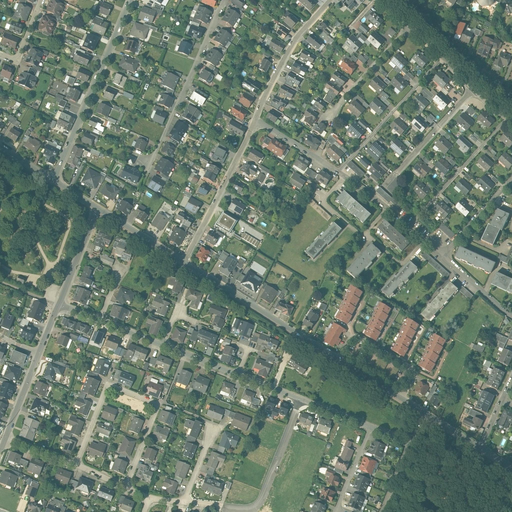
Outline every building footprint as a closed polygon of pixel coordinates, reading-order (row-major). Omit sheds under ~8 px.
[(58,3),(51,0),(50,4),(49,4),(48,5),(62,11),(63,9),(62,9),(63,6),(63,5),(58,3)] [(245,2),(241,0),(232,0),(231,2),(237,5),(241,8),(241,7),(243,7),(244,5),(244,3),(245,2)] [(316,3),(312,0),(296,0),(309,11),(316,3)] [(342,0),(340,2),(347,8),(350,10),(355,4),(352,2),(354,0),(342,0)] [(511,4),(511,3),(506,0),(505,2),(504,1),(501,9),(507,12),(508,11),(511,12),(511,4),(511,5),(511,4)] [(112,7),(99,2),(95,11),(108,16),(112,7)] [(24,6),(19,4),(19,5),(17,10),(28,15),(30,9),(24,6)] [(62,11),(48,5),(48,6),(48,7),(47,11),(54,14),(59,16),(60,13),(61,14),(62,11)] [(151,11),(142,7),(138,19),(151,23),(155,13),(156,12),(151,11)] [(206,11),(199,7),(199,8),(197,13),(208,18),(211,13),(206,11)] [(28,15),(17,10),(14,16),(19,18),(25,21),(28,15)] [(239,16),(230,10),(226,15),(236,21),(239,16)] [(298,21),(287,11),(283,16),(286,19),(284,22),(288,26),(291,28),(298,21)] [(208,18),(197,13),(194,19),(201,22),(206,24),(208,18)] [(383,22),(373,13),(368,18),(378,28),(383,22)] [(236,21),(226,15),(223,21),(232,27),(236,21)] [(49,19),(44,16),(42,19),(43,20),(42,23),(53,28),(54,25),(54,24),(55,21),(49,19)] [(102,22),(94,19),(92,23),(96,25),(93,31),(103,35),(108,24),(102,22)] [(17,24),(12,22),(11,23),(9,30),(20,34),(23,26),(17,24)] [(53,28),(42,23),(41,26),(40,26),(38,29),(43,31),(50,34),(51,31),(52,31),(53,28)] [(327,28),(321,23),(316,29),(321,33),(326,38),(328,36),(330,33),(326,29),(327,28)] [(465,25),(460,23),(459,27),(458,27),(457,29),(457,30),(455,34),(461,37),(461,36),(462,36),(465,31),(466,31),(469,26),(465,25)] [(148,28),(135,24),(130,35),(144,40),(148,28)] [(198,29),(191,26),(188,35),(192,36),(192,38),(196,39),(196,38),(199,39),(202,30),(198,29)] [(288,33),(280,27),(280,28),(278,26),(276,28),(278,30),(276,33),(283,39),(288,33)] [(391,38),(396,33),(390,27),(385,33),(391,38)] [(231,36),(221,30),(218,36),(227,41),(231,36)] [(466,31),(465,31),(462,36),(461,39),(462,38),(465,40),(465,41),(465,42),(468,43),(469,43),(473,35),(472,34),(466,31)] [(384,42),(374,32),(367,40),(378,49),(384,42)] [(5,35),(3,38),(3,39),(0,38),(0,42),(1,43),(14,48),(18,40),(11,37),(5,35)] [(98,40),(87,35),(85,41),(95,46),(98,40)] [(322,44),(311,35),(306,41),(310,44),(317,50),(322,44)] [(363,45),(352,35),(345,43),(355,53),(363,45)] [(227,41),(218,36),(214,41),(224,47),(227,41)] [(284,46),(272,39),(271,42),(268,40),(265,45),(280,54),(284,46)] [(306,41),(304,40),(301,44),(306,48),(310,44),(306,41)] [(493,44),(483,40),(479,48),(484,50),(484,51),(489,54),(493,44)] [(95,46),(85,41),(82,48),(92,52),(95,46)] [(131,42),(128,41),(125,50),(134,54),(137,45),(138,44),(131,42)] [(184,43),(181,42),(178,52),(188,56),(189,52),(191,51),(190,49),(191,46),(184,43)] [(39,52),(31,49),(29,56),(40,61),(42,54),(39,52)] [(222,56),(212,50),(209,55),(218,61),(222,56)] [(315,58),(303,51),(299,57),(301,58),(300,59),(306,62),(307,60),(312,63),(315,58)] [(429,61),(419,52),(412,59),(423,68),(429,61)] [(83,56),(77,53),(76,56),(74,56),(76,57),(75,60),(74,60),(87,66),(90,58),(84,55),(83,56)] [(511,57),(501,53),(498,61),(503,63),(502,65),(507,67),(509,61),(510,59),(511,57)] [(408,64),(397,54),(391,61),(401,71),(404,68),(408,64)] [(218,61),(209,55),(205,61),(215,67),(218,61)] [(363,57),(360,55),(357,59),(358,59),(364,65),(367,61),(363,58),(363,57)] [(40,61),(29,56),(26,62),(33,65),(37,67),(40,61)] [(134,61),(123,56),(119,66),(127,70),(128,68),(134,71),(138,63),(134,61)] [(270,63),(263,59),(258,69),(262,71),(261,72),(262,72),(263,72),(265,73),(270,63)] [(351,63),(346,59),(343,62),(341,66),(344,68),(343,70),(343,69),(343,70),(348,73),(348,72),(351,75),(356,68),(351,64),(352,64),(351,63)] [(299,62),(296,60),(292,67),(294,67),(293,69),(299,72),(300,69),(305,72),(308,67),(304,65),(299,62)] [(8,67),(4,66),(2,70),(3,70),(1,75),(4,76),(4,78),(9,79),(11,75),(13,70),(8,68),(8,67)] [(32,69),(29,68),(27,73),(28,74),(27,75),(34,78),(34,76),(35,77),(38,71),(32,69)] [(90,74),(79,69),(76,77),(87,82),(90,74)] [(209,73),(203,70),(198,78),(208,84),(213,76),(214,76),(209,73)] [(173,75),(166,72),(163,79),(176,84),(178,78),(179,78),(173,75)] [(347,80),(335,72),(332,77),(337,80),(335,83),(341,86),(342,85),(343,86),(347,80)] [(450,81),(439,72),(433,79),(443,89),(443,88),(447,84),(450,81)] [(27,75),(23,73),(22,75),(21,75),(19,80),(20,80),(18,84),(28,88),(30,85),(34,86),(36,81),(35,81),(36,79),(34,78),(27,75)] [(301,80),(289,73),(285,80),(287,80),(286,82),(292,85),(293,82),(298,85),(301,80)] [(127,78),(116,74),(114,79),(113,79),(115,80),(113,84),(123,88),(127,78)] [(408,85),(397,75),(391,82),(401,92),(408,85)] [(75,80),(69,77),(67,84),(73,86),(75,80)] [(386,87),(376,78),(370,85),(380,94),(386,87)] [(176,84),(163,79),(160,85),(168,88),(173,91),(173,90),(176,84)] [(253,82),(251,85),(245,81),(242,86),(251,91),(255,94),(260,87),(253,82)] [(334,85),(329,82),(326,87),(331,90),(327,95),(333,99),(336,95),(337,96),(341,90),(339,89),(334,85)] [(294,93),(282,86),(278,92),(280,93),(279,94),(285,98),(286,95),(291,98),(294,93)] [(434,96),(425,88),(423,90),(432,98),(434,96)] [(80,92),(71,89),(66,99),(75,103),(80,92)] [(115,92),(107,89),(103,97),(112,100),(115,92)] [(207,96),(197,90),(191,98),(201,105),(207,96)] [(450,102),(440,92),(433,100),(443,109),(450,102)] [(244,95),(244,94),(243,96),(241,96),(240,98),(240,100),(239,102),(248,107),(253,100),(252,99),(244,95)] [(163,95),(162,95),(158,104),(169,108),(173,99),(171,98),(163,95)] [(333,99),(327,95),(324,100),(329,104),(333,99)] [(429,104),(419,95),(412,102),(422,111),(429,104)] [(283,100),(277,97),(275,96),(271,102),(273,103),(272,104),(277,107),(279,105),(284,108),(287,103),(283,100)] [(62,100),(61,99),(58,106),(64,108),(67,102),(62,100)] [(325,105),(317,99),(313,105),(318,109),(321,111),(325,105)] [(386,108),(376,99),(369,106),(379,115),(386,108)] [(365,110),(355,101),(348,108),(358,118),(365,110)] [(109,107),(100,104),(96,113),(105,117),(109,107)] [(194,108),(189,105),(185,111),(197,118),(200,113),(194,108)] [(475,111),(470,106),(466,111),(471,116),(475,111)] [(240,109),(237,107),(234,108),(232,109),(233,114),(237,117),(242,120),(243,119),(247,113),(240,109)] [(313,112),(308,109),(304,115),(307,117),(304,122),(310,126),(315,119),(314,118),(316,115),(313,112)] [(161,113),(157,111),(153,120),(162,124),(166,115),(161,113)] [(197,118),(185,111),(182,117),(186,120),(193,124),(197,118)] [(279,116),(270,111),(266,118),(274,123),(276,120),(279,116)] [(495,121),(484,112),(478,119),(488,128),(495,121)] [(74,119),(62,113),(58,120),(67,124),(68,121),(73,123),(74,119)] [(474,123),(463,114),(457,121),(462,126),(461,127),(462,127),(463,127),(467,131),(474,123)] [(428,126),(418,116),(412,123),(422,133),(428,126)] [(98,121),(91,118),(88,125),(95,128),(97,129),(97,130),(102,133),(104,128),(100,126),(102,123),(98,121)] [(407,128),(397,119),(390,126),(401,135),(407,128)] [(67,124),(58,120),(56,124),(64,128),(63,130),(68,132),(73,123),(68,121),(67,124)] [(245,129),(231,121),(226,129),(230,131),(228,134),(233,137),(235,134),(241,137),(245,129)] [(182,124),(177,122),(174,126),(185,133),(187,128),(188,128),(182,124)] [(365,132),(354,122),(347,130),(358,139),(365,132)] [(326,127),(320,123),(318,126),(314,131),(321,135),(326,127)] [(185,133),(174,126),(170,134),(172,136),(180,140),(185,133)] [(20,134),(11,129),(7,137),(15,142),(20,134)] [(511,144),(511,135),(507,131),(500,138),(505,142),(504,143),(509,148),(511,144)] [(332,132),(330,135),(337,141),(340,138),(332,132)] [(89,135),(84,133),(81,141),(91,145),(94,138),(89,135)] [(337,141),(330,135),(327,141),(333,146),(333,145),(335,144),(337,141)] [(314,139),(309,136),(307,139),(306,139),(304,143),(308,146),(308,145),(316,150),(318,147),(320,143),(320,142),(314,139)] [(266,137),(262,142),(268,146),(272,141),(266,137)] [(442,137),(435,145),(445,154),(452,147),(442,137)] [(472,146),(462,137),(456,142),(467,152),(472,146)] [(40,145),(29,138),(24,145),(35,153),(40,145)] [(146,143),(138,139),(138,140),(135,148),(142,151),(146,143)] [(279,144),(272,139),(268,146),(267,148),(274,153),(279,144)] [(326,143),(322,140),(320,142),(320,143),(318,147),(323,150),(326,143)] [(407,149),(397,140),(390,147),(400,156),(407,149)] [(168,142),(167,144),(164,148),(163,148),(162,150),(162,152),(169,156),(171,154),(172,154),(173,152),(173,151),(174,148),(173,147),(174,146),(168,142)] [(386,151),(376,142),(369,149),(379,159),(386,151)] [(219,144),(212,159),(223,164),(227,155),(225,154),(226,153),(224,152),(226,148),(219,144)] [(286,148),(279,144),(274,153),(280,157),(282,155),(285,149),(286,148)] [(47,145),(45,150),(43,154),(51,157),(48,163),(52,165),(55,159),(59,150),(56,149),(47,145)] [(344,155),(333,145),(333,146),(327,153),(337,162),(344,155)] [(88,152),(74,146),(70,154),(79,158),(80,155),(82,156),(83,155),(86,156),(88,152)] [(263,156),(252,150),(247,158),(257,163),(259,160),(260,160),(263,156)] [(511,165),(511,159),(505,153),(499,160),(509,169),(511,165)] [(79,158),(70,154),(66,163),(76,167),(78,162),(79,158)] [(494,165),(483,155),(477,162),(488,171),(494,165)] [(135,159),(129,156),(126,162),(132,165),(135,159)] [(209,161),(201,157),(200,156),(198,158),(200,159),(200,160),(207,164),(209,161)] [(299,156),(294,165),(299,168),(304,160),(299,156)] [(358,161),(366,168),(370,163),(363,157),(358,161)] [(168,163),(161,159),(158,164),(170,171),(173,166),(168,163)] [(452,168),(441,159),(435,166),(445,175),(452,168)] [(309,163),(304,160),(299,168),(304,171),(309,163)] [(365,174),(351,161),(347,165),(361,178),(365,174)] [(431,170),(420,161),(413,168),(424,178),(431,170)] [(386,173),(375,163),(368,170),(379,180),(386,173)] [(170,171),(158,164),(155,169),(162,173),(167,176),(170,171)] [(245,164),(241,171),(248,176),(250,173),(251,174),(253,169),(245,164)] [(219,170),(210,165),(208,168),(207,168),(206,171),(216,176),(219,170)] [(258,168),(261,169),(269,174),(271,172),(260,165),(258,168)] [(140,173),(125,167),(121,177),(136,184),(140,173)] [(261,169),(259,173),(265,176),(267,177),(269,174),(261,169)] [(100,176),(88,170),(86,175),(87,176),(84,182),(87,184),(87,185),(94,188),(97,183),(101,176),(100,176)] [(216,176),(206,171),(204,173),(205,174),(203,177),(212,182),(216,176)] [(321,171),(316,179),(321,182),(326,174),(321,171)] [(259,173),(255,180),(261,184),(265,176),(259,173)] [(332,177),(326,174),(321,182),(326,186),(332,177)] [(299,178),(294,176),(289,183),(300,190),(305,182),(299,178)] [(494,185),(484,176),(477,183),(480,186),(479,186),(480,187),(481,187),(487,193),(494,185)] [(160,180),(154,177),(148,186),(157,192),(160,188),(161,188),(163,184),(164,183),(160,180)] [(472,189),(462,179),(456,186),(466,195),(472,189)] [(244,186),(235,182),(232,189),(236,191),(236,192),(241,195),(242,192),(241,192),(244,186)] [(430,192),(420,182),(413,190),(423,199),(430,192)] [(114,189),(105,184),(100,193),(111,200),(113,196),(115,196),(117,193),(120,194),(123,189),(120,187),(118,190),(114,188),(114,189)] [(209,189),(201,185),(197,192),(201,194),(202,194),(205,196),(209,189)] [(392,198),(380,187),(376,191),(388,203),(390,201),(392,198)] [(358,203),(344,192),(337,200),(350,212),(358,203)] [(402,204),(394,196),(392,198),(390,201),(398,209),(402,204)] [(201,204),(189,198),(185,208),(196,214),(196,213),(195,213),(198,209),(199,209),(197,208),(199,204),(201,205),(201,204)] [(245,206),(234,199),(228,208),(240,215),(245,206)] [(472,209),(462,200),(455,207),(466,216),(472,209)] [(131,206),(122,201),(117,209),(127,216),(130,211),(130,210),(130,209),(131,207),(131,206)] [(451,211),(441,202),(434,209),(445,219),(451,211)] [(371,215),(358,203),(350,212),(364,224),(371,215)] [(145,208),(138,204),(134,210),(139,213),(135,221),(141,225),(143,223),(147,216),(143,213),(144,211),(143,211),(145,208)] [(508,215),(498,210),(490,226),(499,230),(501,231),(508,215)] [(237,222),(222,212),(214,226),(230,235),(237,222)] [(168,219),(158,213),(152,225),(161,231),(167,221),(168,219)] [(192,220),(185,216),(183,215),(179,213),(178,215),(176,219),(177,218),(182,221),(181,223),(182,224),(188,228),(189,228),(189,227),(191,224),(190,224),(192,220)] [(397,232),(385,220),(377,229),(390,240),(397,232)] [(455,235),(441,222),(437,227),(451,239),(455,235)] [(334,223),(321,238),(328,244),(327,245),(328,246),(342,230),(334,223)] [(490,226),(488,225),(481,241),(492,246),(499,230),(490,226)] [(179,230),(175,228),(173,232),(171,231),(169,235),(171,236),(169,240),(174,243),(173,244),(174,246),(176,247),(178,246),(178,245),(179,246),(186,233),(179,230)] [(215,234),(210,231),(205,240),(214,245),(216,242),(219,244),(222,239),(219,237),(215,234)] [(410,243),(397,232),(390,240),(402,251),(410,243)] [(112,238),(99,233),(94,246),(102,249),(105,242),(109,244),(112,238)] [(319,238),(306,253),(314,260),(327,245),(328,244),(321,238),(320,237),(319,238)] [(126,246),(118,243),(116,249),(115,252),(122,255),(125,249),(126,246)] [(380,252),(372,244),(359,258),(368,265),(380,252)] [(102,249),(94,246),(92,252),(100,255),(102,249)] [(213,252),(207,247),(205,250),(209,253),(208,254),(210,256),(213,252)] [(205,250),(202,248),(200,251),(199,251),(198,253),(198,254),(196,257),(200,259),(199,260),(203,262),(206,259),(205,258),(208,254),(209,253),(205,250)] [(495,264),(460,248),(456,257),(491,273),(495,264)] [(125,249),(122,255),(121,258),(129,261),(130,258),(132,252),(125,249)] [(227,257),(221,254),(218,259),(223,263),(227,257)] [(507,258),(499,254),(497,259),(507,264),(510,259),(507,258)] [(114,260),(102,255),(100,261),(111,266),(114,260)] [(236,263),(228,258),(224,265),(223,264),(219,271),(228,277),(232,270),(235,266),(237,263),(236,263)] [(245,261),(239,258),(236,263),(237,263),(235,266),(240,269),(245,261)] [(368,265),(359,258),(347,271),(356,279),(368,265)] [(410,262),(396,277),(403,283),(402,284),(403,285),(404,284),(418,269),(410,262)] [(92,269),(86,267),(82,278),(88,280),(91,281),(93,277),(90,276),(92,269)] [(253,274),(249,271),(245,277),(241,283),(240,284),(254,293),(257,288),(258,288),(259,287),(258,287),(260,284),(251,278),(253,274)] [(511,280),(511,279),(496,273),(492,283),(508,291),(511,280)] [(241,274),(237,280),(241,283),(245,277),(241,274)] [(395,276),(381,291),(389,298),(402,284),(403,283),(396,277),(395,276)] [(184,281),(177,278),(176,279),(171,277),(167,285),(173,287),(171,292),(177,294),(178,292),(180,292),(182,287),(181,287),(182,285),(182,286),(184,281)] [(88,280),(82,278),(80,282),(86,285),(90,286),(91,281),(88,280)] [(450,283),(443,291),(442,290),(441,292),(441,293),(436,299),(444,306),(458,290),(456,288),(454,286),(452,284),(450,283)] [(267,286),(264,290),(266,291),(261,299),(269,304),(277,292),(267,286)] [(362,292),(352,286),(347,294),(348,295),(344,302),(345,302),(354,308),(354,307),(359,299),(358,299),(362,292)] [(84,290),(78,288),(75,294),(87,299),(90,293),(84,290)] [(134,294),(120,289),(116,300),(119,301),(124,303),(126,298),(131,300),(134,294)] [(202,295),(188,289),(186,296),(185,298),(193,301),(191,307),(196,309),(202,295)] [(281,292),(277,297),(282,300),(285,295),(281,292)] [(87,299),(75,294),(73,301),(84,305),(87,299)] [(162,300),(155,298),(152,305),(160,308),(159,309),(158,313),(157,313),(156,313),(164,317),(164,316),(163,316),(167,308),(168,308),(169,304),(162,300)] [(429,304),(428,306),(428,307),(421,315),(429,322),(444,306),(436,299),(430,305),(429,304)] [(41,313),(44,305),(32,300),(29,309),(41,313)] [(354,308),(345,302),(340,310),(341,310),(351,316),(355,308),(354,307),(354,308)] [(292,308),(286,305),(285,306),(278,303),(275,309),(282,312),(282,313),(289,317),(292,308)] [(327,306),(321,303),(319,309),(325,312),(327,306)] [(391,309),(380,303),(376,311),(372,318),(373,319),(383,324),(388,316),(387,315),(391,309)] [(114,306),(114,305),(110,316),(123,321),(125,316),(127,311),(129,312),(129,311),(122,309),(114,306)] [(221,309),(211,305),(209,312),(214,314),(214,313),(216,314),(215,317),(212,325),(214,326),(220,329),(224,320),(223,320),(226,311),(221,309)] [(38,321),(41,313),(29,309),(26,317),(38,321)] [(351,316),(341,310),(337,318),(347,324),(352,316),(351,316)] [(318,317),(310,312),(303,324),(311,329),(318,317)] [(14,317),(6,314),(1,327),(9,330),(14,317)] [(151,318),(149,317),(147,323),(147,322),(153,324),(149,333),(156,336),(159,328),(161,322),(156,320),(151,318)] [(29,321),(23,319),(21,325),(25,327),(27,327),(29,321)] [(245,323),(235,319),(234,319),(236,320),(233,327),(233,328),(234,326),(243,330),(240,337),(242,333),(250,336),(251,334),(254,326),(245,323)] [(383,324),(373,319),(369,327),(370,327),(379,332),(384,325),(383,324)] [(418,325),(408,319),(403,327),(404,327),(400,334),(401,335),(411,340),(415,332),(415,331),(418,325)] [(67,320),(66,320),(64,325),(64,326),(75,331),(75,330),(78,324),(77,324),(73,322),(72,323),(71,322),(67,320)] [(82,325),(78,323),(77,324),(78,324),(75,330),(86,334),(89,327),(84,326),(82,325)] [(341,327),(334,323),(330,329),(340,335),(342,332),(339,330),(341,327)] [(27,327),(25,327),(20,337),(30,341),(35,331),(27,327)] [(379,332),(370,327),(365,335),(376,341),(380,333),(379,332)] [(185,332),(176,329),(171,340),(181,343),(185,332)] [(340,335),(330,329),(327,335),(334,340),(336,337),(338,338),(340,335)] [(217,336),(200,330),(197,337),(208,341),(208,344),(214,346),(217,336)] [(191,336),(189,339),(195,341),(198,333),(193,331),(191,336)] [(508,339),(497,333),(494,339),(500,342),(505,344),(508,339)] [(269,338),(260,335),(259,337),(257,343),(266,347),(269,338)] [(334,340),(327,335),(323,342),(333,347),(335,344),(332,342),(334,340)] [(411,340),(401,335),(396,343),(397,343),(407,348),(411,341),(411,340)] [(445,341),(435,335),(430,343),(431,343),(427,350),(428,351),(428,350),(438,356),(442,348),(442,347),(445,341)] [(69,339),(61,336),(60,340),(59,340),(57,344),(65,348),(69,339)] [(120,340),(115,338),(115,339),(109,337),(105,346),(116,350),(120,340)] [(279,342),(269,338),(266,347),(265,348),(275,352),(279,342)] [(292,347),(287,343),(284,351),(290,353),(292,347)] [(407,348),(397,343),(393,351),(403,357),(408,349),(407,348)] [(485,348),(477,345),(477,346),(474,344),(472,349),(482,353),(485,348)] [(136,347),(130,345),(127,351),(125,357),(131,359),(133,356),(132,356),(136,347)] [(228,347),(225,346),(222,354),(223,354),(227,356),(227,355),(233,358),(236,350),(228,347)] [(148,352),(136,347),(132,356),(133,356),(144,360),(148,352)] [(124,351),(118,349),(116,355),(122,358),(123,356),(122,355),(124,351)] [(369,349),(359,365),(364,368),(373,352),(369,349)] [(511,356),(511,352),(504,349),(501,357),(499,357),(497,361),(503,364),(505,365),(508,366),(511,356)] [(438,356),(428,350),(428,351),(423,358),(424,359),(434,364),(438,356)] [(26,357),(13,352),(11,356),(13,357),(11,360),(16,362),(16,363),(19,364),(19,363),(23,365),(26,357)] [(233,358),(227,355),(227,356),(223,354),(220,361),(232,366),(235,358),(233,358)] [(275,357),(268,354),(266,360),(273,362),(275,357)] [(172,361),(159,356),(157,360),(156,363),(157,363),(155,366),(163,369),(162,371),(167,373),(172,361)] [(307,367),(297,361),(297,359),(292,356),(288,363),(295,368),(294,369),(303,374),(307,367)] [(384,358),(379,356),(370,371),(375,374),(384,358)] [(157,360),(152,357),(149,364),(155,366),(157,363),(156,363),(157,360)] [(389,361),(384,358),(375,374),(380,377),(389,361)] [(434,364),(424,359),(420,366),(430,373),(435,365),(434,364)] [(109,364),(98,360),(96,366),(107,370),(109,364)] [(271,365),(257,360),(254,368),(260,370),(258,375),(265,378),(267,373),(268,373),(271,365)] [(54,364),(50,362),(44,378),(53,381),(55,376),(60,378),(64,368),(54,364)] [(400,368),(395,365),(386,380),(391,383),(400,368)] [(13,368),(8,366),(4,376),(16,381),(20,371),(13,368)] [(107,370),(96,366),(93,372),(93,373),(98,374),(104,377),(107,370)] [(505,373),(494,368),(486,385),(497,390),(505,373)] [(192,374),(181,370),(178,378),(176,383),(182,385),(187,387),(192,374)] [(127,376),(122,374),(123,373),(122,373),(120,378),(118,383),(130,387),(134,378),(128,375),(127,376)] [(210,381),(198,376),(196,381),(193,389),(204,394),(210,381)] [(92,379),(88,378),(85,385),(96,389),(99,382),(92,379)] [(44,385),(38,382),(33,393),(43,397),(47,386),(44,385)] [(163,387),(149,382),(145,393),(159,398),(163,387)] [(234,386),(224,382),(221,391),(230,394),(233,389),(234,386)] [(425,385),(421,382),(420,383),(415,390),(416,391),(418,393),(418,394),(420,395),(422,395),(423,395),(424,395),(428,388),(428,387),(425,385)] [(8,385),(3,383),(1,389),(12,393),(13,391),(13,390),(14,387),(8,385)] [(96,389),(85,385),(82,392),(86,394),(93,397),(96,389)] [(12,393),(1,389),(0,391),(0,396),(3,397),(9,400),(10,397),(11,396),(10,396),(11,394),(12,394),(12,393)] [(255,394),(245,390),(242,399),(251,403),(255,394)] [(483,391),(476,408),(486,413),(494,396),(483,391)] [(438,398),(434,395),(431,400),(429,403),(435,406),(434,407),(436,408),(438,406),(437,406),(441,400),(442,397),(440,395),(438,398)] [(78,398),(75,405),(81,407),(78,413),(86,416),(91,403),(84,400),(78,398)] [(276,401),(268,398),(264,408),(266,409),(266,410),(269,411),(270,411),(272,411),(273,408),(276,401)] [(42,403),(35,400),(30,411),(40,415),(40,414),(44,415),(48,405),(42,403)] [(289,406),(282,403),(279,411),(278,413),(278,414),(279,414),(280,415),(282,416),(284,416),(285,416),(289,406)] [(224,411),(210,406),(207,415),(220,420),(222,415),(224,411)] [(116,411),(105,407),(101,417),(112,421),(116,411)] [(482,414),(471,409),(469,412),(475,415),(474,415),(476,415),(481,418),(482,414)] [(511,413),(505,410),(498,425),(506,429),(509,422),(511,423),(511,413)] [(175,416),(162,411),(158,421),(168,425),(170,421),(173,422),(175,416)] [(250,419),(236,414),(234,417),(231,425),(246,430),(250,419)] [(313,418),(303,414),(303,415),(301,420),(300,422),(303,423),(304,424),(306,425),(307,425),(310,426),(310,424),(312,418),(313,418)] [(76,419),(70,417),(68,424),(68,423),(73,425),(70,433),(72,434),(78,436),(83,422),(76,419)] [(480,420),(475,417),(475,418),(473,422),(465,418),(463,423),(470,427),(478,430),(483,421),(480,420)] [(134,418),(129,431),(138,434),(143,421),(140,420),(134,418)] [(34,422),(27,419),(24,427),(34,432),(37,424),(38,424),(34,422)] [(194,423),(185,419),(185,420),(187,420),(184,426),(191,429),(189,435),(189,436),(196,438),(201,426),(201,427),(201,426),(202,423),(195,421),(194,423)] [(326,421),(321,419),(318,425),(316,430),(317,430),(328,434),(331,427),(330,426),(331,422),(326,420),(326,421)] [(108,427),(99,423),(95,432),(108,437),(112,428),(108,427)] [(34,432),(24,427),(21,435),(31,440),(34,432)] [(163,429),(156,427),(152,437),(162,441),(162,439),(166,440),(169,432),(163,429)] [(239,438),(225,432),(219,446),(225,448),(228,449),(230,444),(235,446),(239,438)] [(69,440),(63,437),(61,442),(65,443),(62,451),(71,454),(75,442),(69,440)] [(133,441),(125,437),(122,445),(123,445),(120,453),(126,455),(129,456),(132,448),(131,448),(133,441)] [(194,445),(186,442),(186,443),(184,449),(186,450),(183,456),(192,459),(194,454),(193,453),(195,446),(196,447),(197,446),(194,445)] [(380,444),(374,442),(373,444),(372,444),(372,445),(371,447),(383,452),(386,446),(380,444)] [(105,448),(100,446),(94,444),(91,443),(87,454),(90,455),(90,453),(102,457),(105,448)] [(350,449),(349,449),(351,446),(346,444),(344,447),(346,447),(345,450),(344,450),(340,459),(349,462),(354,451),(350,450),(350,449)] [(383,452),(371,447),(370,450),(371,450),(369,453),(375,455),(381,458),(381,457),(383,452)] [(156,452),(147,448),(143,458),(146,459),(152,462),(156,452)] [(21,456),(11,452),(8,461),(17,464),(16,466),(19,467),(20,466),(22,460),(20,459),(21,456)] [(225,457),(212,452),(206,466),(209,467),(215,469),(218,461),(223,463),(225,457)] [(33,457),(27,471),(33,473),(39,459),(33,457)] [(118,459),(116,458),(112,470),(122,474),(126,463),(124,461),(118,459)] [(349,462),(340,459),(339,458),(336,467),(344,470),(346,471),(349,462)] [(368,459),(365,458),(362,464),(374,468),(376,462),(368,459)] [(39,459),(33,473),(39,476),(45,462),(39,459)] [(184,464),(178,461),(178,462),(180,463),(175,476),(182,479),(184,479),(189,466),(185,464),(186,464),(184,463),(184,464)] [(374,468),(362,464),(360,470),(363,471),(371,474),(374,468)] [(144,466),(141,465),(136,477),(145,480),(145,479),(150,481),(152,473),(148,471),(149,468),(144,466)] [(71,475),(58,469),(54,480),(67,485),(69,479),(71,475)] [(11,474),(4,472),(0,481),(0,483),(11,488),(15,477),(16,476),(11,474)] [(334,476),(331,475),(331,477),(328,483),(335,486),(335,485),(338,486),(340,481),(337,480),(338,478),(334,476)] [(364,478),(359,476),(356,482),(368,486),(370,480),(364,478)] [(92,483),(80,478),(78,483),(76,488),(88,493),(92,483)] [(214,482),(205,478),(201,489),(210,492),(214,482)] [(173,482),(166,479),(163,485),(168,487),(166,492),(173,495),(177,484),(178,483),(173,482)] [(222,485),(214,482),(210,492),(218,495),(222,485)] [(368,486),(356,482),(354,488),(360,490),(365,492),(368,486)] [(30,486),(29,485),(25,494),(33,497),(36,491),(35,491),(36,488),(30,486)] [(114,492),(100,487),(98,493),(97,495),(97,496),(110,501),(114,492)] [(330,491),(324,489),(323,490),(320,498),(331,502),(335,493),(330,491)] [(359,496),(353,494),(351,500),(362,505),(364,499),(365,499),(359,496)] [(130,511),(134,502),(124,498),(122,505),(120,508),(129,511),(130,511)] [(53,502),(50,501),(49,503),(45,511),(57,511),(58,511),(60,505),(59,505),(60,502),(60,501),(54,499),(53,502)] [(362,505),(351,500),(349,506),(354,508),(360,511),(360,510),(362,505)] [(41,506),(33,503),(30,509),(33,510),(31,511),(38,511),(39,511),(41,507),(42,506),(41,506)] [(315,503),(312,510),(312,511),(315,511),(324,511),(326,507),(321,505),(315,503)]
